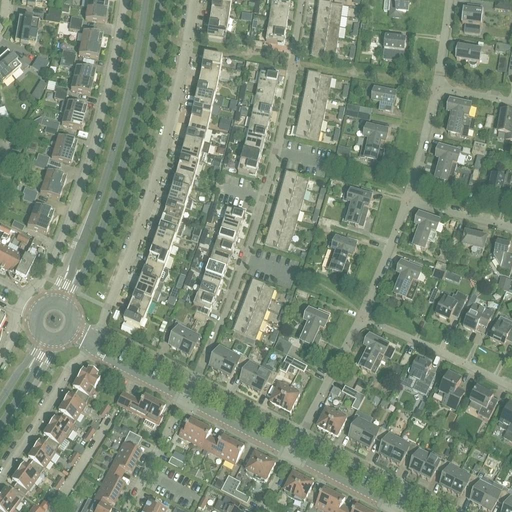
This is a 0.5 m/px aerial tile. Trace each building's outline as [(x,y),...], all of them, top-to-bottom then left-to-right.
[(103,0),(88,0),(87,9),(107,12),(109,1),(103,0)] [(290,0),(287,0),(272,0),(271,9),(289,12),(290,0)] [(384,0),(384,12),(390,12),(390,18),(402,19),(402,13),(409,14),(410,1),(403,1),(403,0),(384,0)] [(511,4),(496,2),(495,10),(511,12),(511,4)] [(213,3),(212,11),(210,11),(209,17),(229,20),(231,5),(213,3)] [(319,4),(318,15),(341,18),(343,7),(329,5),(319,4)] [(464,11),(462,25),(465,25),(465,30),(464,34),(480,36),(481,27),(482,27),(484,13),(482,13),(482,8),(467,6),(467,9),(468,9),(468,11),(464,11)] [(87,9),(85,21),(105,24),(107,12),(87,9)] [(289,12),(271,9),(270,20),(287,23),(289,12)] [(48,16),(60,18),(61,12),(49,10),(48,16)] [(318,15),(316,26),(340,29),(341,18),(318,15)] [(59,25),(60,23),(60,18),(48,16),(46,16),(45,22),(59,25)] [(210,23),(209,31),(227,34),(229,20),(209,17),(208,22),(210,23)] [(71,18),(70,24),(82,27),(83,21),(71,18)] [(19,19),(17,31),(37,34),(39,22),(19,19)] [(268,32),(286,34),(287,23),(270,20),(268,32)] [(70,24),(69,30),(81,33),(82,27),(70,24)] [(316,31),(315,37),(338,40),(340,29),(316,26),(316,31)] [(17,31),(14,43),(35,47),(37,34),(17,31)] [(208,41),(225,44),(227,34),(209,31),(208,41)] [(266,43),(284,46),(286,34),(268,32),(266,43)] [(83,33),(81,44),(101,48),(103,37),(83,33)] [(386,34),(384,50),(383,60),(403,63),(404,53),(406,41),(402,40),(402,36),(386,34)] [(315,37),(313,47),(336,50),(338,40),(315,37)] [(249,48),(262,50),(263,44),(250,42),(249,48)] [(81,44),(78,56),(98,60),(101,48),(81,44)] [(497,44),(495,52),(509,55),(510,47),(497,44)] [(456,61),(468,63),(468,65),(469,65),(470,67),(472,68),(475,67),(477,66),(478,64),(479,65),(481,52),(471,50),(472,48),(467,46),(467,47),(467,49),(459,48),(456,61)] [(311,58),(334,62),(336,50),(313,47),(311,58)] [(63,52),(62,58),(63,58),(63,59),(75,62),(76,55),(63,52)] [(7,53),(0,59),(0,63),(12,77),(19,70),(22,73),(29,67),(20,61),(17,64),(7,53)] [(223,59),(205,55),(203,65),(221,68),(223,59)] [(38,57),(35,63),(45,69),(49,64),(38,57)] [(508,59),(500,58),(497,73),(506,74),(508,59)] [(74,68),(75,62),(63,59),(62,65),(74,68)] [(0,63),(0,82),(2,85),(12,77),(0,63)] [(35,63),(31,68),(42,75),(45,69),(35,63)] [(258,72),(259,66),(247,63),(245,69),(258,72)] [(203,65),(201,74),(200,73),(199,79),(218,83),(221,68),(203,65)] [(76,68),(73,80),(93,84),(96,73),(76,68)] [(283,71),(280,83),(286,84),(289,72),(283,71)] [(270,76),(261,74),(261,76),(257,75),(255,85),(259,85),(276,89),(279,76),(271,74),(270,76)] [(332,79),(309,74),(306,86),(330,90),(332,79)] [(199,85),(197,93),(215,97),(218,83),(199,79),(198,84),(199,85)] [(73,80),(70,91),(90,96),(93,84),(73,80)] [(276,89),(259,85),(257,96),(274,100),(276,89)] [(306,86),(304,96),(327,101),(330,90),(306,86)] [(373,103),(381,105),(380,112),(392,114),(393,107),(394,107),(396,96),(392,95),(394,89),(376,86),(373,103)] [(55,87),(53,93),(55,94),(67,97),(69,91),(55,87)] [(197,95),(195,103),(213,106),(214,102),(215,97),(197,93),(197,95)] [(65,103),(67,97),(55,94),(54,100),(65,103)] [(254,107),(272,111),(274,100),(257,96),(254,107)] [(304,96),(302,107),(325,111),(327,101),(304,96)] [(229,110),(236,112),(237,108),(236,107),(237,101),(231,100),(229,110)] [(448,114),(453,115),(453,114),(469,118),(471,107),(450,102),(448,114)] [(67,103),(64,115),(84,120),(87,109),(67,103)] [(195,103),(193,112),(211,116),(213,106),(195,103)] [(348,105),(346,111),(371,116),(372,110),(348,105)] [(272,111),(254,107),(252,118),(269,122),(272,111)] [(302,107),(300,117),(323,122),(325,111),(302,107)] [(4,108),(2,108),(0,109),(0,118),(2,123),(10,120),(4,108)] [(345,117),(358,120),(370,122),(371,116),(346,111),(345,117)] [(511,113),(502,111),(500,122),(497,121),(496,131),(498,131),(498,133),(506,134),(505,141),(511,141),(511,113)] [(192,119),(191,120),(190,120),(188,126),(207,130),(209,126),(211,116),(193,112),(192,119)] [(344,115),(333,113),(339,115),(338,120),(343,121),(344,115)] [(460,137),(460,136),(467,138),(469,129),(473,130),(475,120),(468,118),(469,118),(453,114),(453,115),(448,135),(460,137)] [(64,115),(61,126),(81,131),(84,120),(64,115)] [(300,117),(298,128),(321,132),(323,122),(300,117)] [(485,129),(491,130),(493,118),(487,117),(485,129)] [(249,129),(267,133),(269,122),(252,118),(249,129)] [(231,122),(221,119),(219,129),(229,132),(231,122)] [(40,127),(46,128),(58,131),(60,124),(42,120),(40,127)] [(373,123),(372,129),(367,128),(365,140),(370,141),(370,140),(381,143),(385,144),(388,133),(387,133),(389,127),(373,123)] [(189,132),(187,140),(204,144),(207,130),(188,126),(187,131),(189,132)] [(56,137),(58,131),(46,128),(44,134),(56,137)] [(295,139),(318,144),(321,132),(298,128),(295,139)] [(267,133),(249,129),(247,140),(264,144),(267,133)] [(58,138),(55,149),(74,155),(77,144),(58,138)] [(186,142),(184,149),(207,155),(208,155),(211,146),(204,144),(187,140),(186,142)] [(264,144),(247,140),(244,151),(261,156),(264,144)] [(360,159),(365,160),(365,161),(376,163),(381,164),(383,156),(378,155),(381,143),(385,144),(381,143),(370,140),(370,141),(365,140),(360,159)] [(487,145),(474,143),(473,149),(485,152),(486,152),(487,145)] [(55,149),(51,160),(71,166),(74,155),(55,149)] [(184,149),(182,158),(199,163),(204,165),(207,155),(184,149)] [(439,149),(436,160),(441,161),(457,165),(460,154),(439,149)] [(485,157),(486,152),(485,152),(473,149),(472,155),(485,157)] [(261,156),(244,151),(241,162),(259,167),(261,156)] [(38,155),(36,162),(47,166),(49,159),(38,155)] [(337,155),(335,161),(348,164),(349,158),(337,155)] [(180,165),(179,167),(178,166),(176,172),(195,177),(197,172),(199,163),(182,158),(180,165)] [(215,168),(220,169),(222,161),(214,159),(212,167),(215,168)] [(441,161),(436,181),(447,184),(450,171),(454,172),(456,165),(457,165),(441,161),(436,160),(441,161)] [(31,167),(45,172),(47,166),(36,162),(33,161),(31,167)] [(238,173),(255,178),(259,167),(241,162),(238,173)] [(471,182),(477,184),(480,172),(474,170),(471,182)] [(47,172),(43,183),(63,190),(66,179),(47,172)] [(176,178),(174,186),(191,191),(195,177),(176,172),(174,177),(176,178)] [(505,179),(492,176),(488,195),(501,198),(504,186),(509,187),(511,176),(511,174),(506,173),(505,179)] [(309,180),(286,174),(284,185),(306,192),(309,180)] [(331,177),(330,183),(342,186),(344,180),(331,177)] [(43,183),(40,195),(59,201),(63,190),(43,183)] [(306,192),(284,185),(281,196),(303,202),(306,192)] [(173,188),(171,195),(188,201),(190,195),(191,191),(174,186),(173,188)] [(22,195),(24,196),(26,196),(36,200),(38,194),(25,189),(22,195)] [(351,193),(348,203),(348,204),(353,205),(364,208),(368,210),(372,199),(351,193)] [(171,195),(168,204),(185,210),(188,201),(171,195)] [(33,206),(36,200),(26,196),(24,196),(22,201),(33,206)] [(303,202),(281,196),(278,206),(300,213),(303,202)] [(365,221),(360,219),(364,208),(368,210),(364,208),(353,205),(348,204),(348,203),(348,204),(353,205),(347,225),(358,228),(358,227),(363,228),(365,221)] [(166,211),(165,213),(164,212),(162,218),(181,224),(183,218),(185,210),(168,204),(166,211)] [(35,206),(31,217),(50,225),(54,214),(35,206)] [(300,213),(278,206),(275,216),(297,223),(300,213)] [(228,210),(224,221),(241,227),(245,214),(237,212),(237,213),(228,210)] [(297,223),(275,216),(271,227),(294,233),(297,223)] [(419,216),(416,227),(420,228),(431,232),(436,234),(439,223),(419,216)] [(31,217),(27,228),(46,236),(50,225),(31,217)] [(176,238),(176,237),(181,239),(186,225),(181,224),(162,218),(159,217),(155,230),(176,238)] [(320,218),(318,224),(330,228),(332,222),(320,218)] [(194,227),(202,230),(204,225),(196,221),(194,227)] [(224,221),(221,232),(238,238),(241,227),(224,221)] [(14,222),(11,228),(22,233),(25,227),(14,222)] [(329,234),(330,228),(318,224),(316,230),(329,234)] [(294,233),(271,227),(268,237),(291,244),(294,233)] [(424,252),(428,242),(433,244),(436,236),(435,234),(436,234),(431,232),(420,228),(416,227),(420,229),(416,240),(412,238),(410,245),(414,246),(413,248),(424,252)] [(155,231),(159,232),(156,241),(173,247),(175,241),(176,238),(155,230),(155,231)] [(221,232),(217,243),(234,248),(238,238),(221,232)] [(460,236),(454,234),(450,246),(456,248),(460,236)] [(474,238),(465,236),(463,246),(473,249),(472,252),(482,254),(483,251),(483,252),(486,239),(474,236),(474,238)] [(265,248),(287,255),(291,244),(268,237),(265,248)] [(337,240),(334,247),(330,245),(328,250),(333,251),(337,253),(337,252),(348,256),(348,257),(353,258),(356,247),(358,243),(344,238),(343,242),(337,240)] [(39,249),(41,246),(42,244),(34,240),(24,259),(21,265),(34,272),(35,271),(37,268),(38,267),(39,266),(40,264),(41,263),(42,262),(42,260),(43,259),(44,257),(44,256),(44,254),(45,252),(39,249)] [(156,241),(153,250),(170,256),(173,247),(156,241)] [(497,242),(494,254),(492,255),(494,257),(493,259),(495,260),(502,272),(510,274),(511,266),(511,256),(510,256),(508,253),(510,245),(497,242)] [(217,243),(213,253),(230,259),(234,248),(217,243)] [(0,261),(0,268),(6,272),(15,254),(6,249),(0,261)] [(150,256),(150,258),(148,258),(146,263),(165,270),(167,263),(170,256),(153,250),(150,256)] [(331,272),(341,276),(342,276),(346,277),(349,269),(344,268),(348,257),(353,258),(348,257),(348,256),(337,252),(337,253),(333,251),(326,270),(331,272)] [(213,253),(210,264),(227,270),(230,259),(213,253)] [(8,277),(8,278),(9,278),(10,280),(11,281),(12,282),(21,265),(24,259),(15,254),(6,272),(10,274),(8,277)] [(144,268),(146,269),(143,277),(159,283),(163,285),(168,278),(169,271),(165,270),(146,263),(144,268)] [(437,263),(435,268),(447,273),(449,268),(437,263)] [(210,264),(206,274),(223,281),(227,270),(210,264)] [(31,273),(32,273),(34,272),(21,265),(12,282),(20,286),(28,271),(31,273)] [(303,271),(315,275),(317,270),(305,265),(303,271)] [(402,265),(398,275),(402,277),(413,281),(417,283),(421,272),(402,265)] [(443,283),(447,273),(435,268),(431,278),(443,283)] [(206,274),(202,285),(219,291),(223,281),(206,274)] [(398,275),(402,277),(394,296),(405,300),(413,281),(417,283),(413,281),(402,277),(398,275)] [(142,279),(139,286),(156,292),(159,286),(159,283),(143,277),(142,279)] [(510,289),(511,280),(506,279),(503,291),(509,293),(510,289)] [(275,290),(253,282),(249,293),(271,301),(275,290)] [(202,285),(198,296),(215,302),(219,291),(202,285)] [(139,286),(135,295),(152,302),(157,303),(160,294),(156,292),(139,286)] [(440,292),(434,289),(429,301),(434,304),(440,292)] [(307,301),(309,295),(297,291),(295,297),(307,301)] [(439,309),(436,315),(449,321),(455,309),(461,311),(468,297),(457,292),(455,297),(453,296),(451,301),(444,298),(441,304),(438,305),(439,309)] [(249,293),(245,303),(267,311),(271,301),(249,293)] [(293,297),(288,295),(282,293),(279,302),(284,305),(289,306),(293,297)] [(135,295),(132,303),(131,302),(128,307),(147,315),(150,308),(152,302),(135,295)] [(198,308),(196,314),(208,318),(210,313),(215,302),(198,296),(194,307),(198,308)] [(167,304),(174,307),(177,301),(169,298),(167,304)] [(244,306),(241,313),(263,321),(267,311),(245,303),(244,306)] [(285,318),(289,306),(284,305),(280,316),(285,318)] [(488,313),(473,306),(464,328),(475,333),(479,325),(486,329),(494,312),(489,310),(488,313)] [(141,329),(147,315),(128,307),(126,312),(128,313),(124,322),(141,329)] [(309,312),(305,323),(309,324),(320,329),(324,331),(329,320),(327,320),(329,316),(323,313),(321,317),(309,312)] [(241,313),(237,323),(259,331),(263,321),(241,313)] [(205,324),(208,318),(196,314),(194,319),(205,324)] [(281,328),(285,318),(280,316),(276,326),(281,328)] [(498,323),(490,340),(504,346),(506,342),(507,339),(510,338),(511,338),(511,323),(500,318),(498,323)] [(168,324),(165,330),(169,332),(170,330),(171,330),(174,324),(169,322),(168,324)] [(170,348),(180,353),(189,334),(180,329),(181,325),(176,322),(170,334),(175,337),(170,348)] [(234,334),(246,339),(255,342),(259,331),(237,323),(233,333),(234,334)] [(320,329),(324,331),(320,329),(309,324),(305,323),(309,325),(301,343),(312,348),(320,329)] [(277,338),(281,328),(276,326),(273,336),(277,338)] [(199,339),(189,334),(180,353),(190,358),(199,339)] [(244,344),(246,339),(234,334),(232,339),(244,344)] [(379,355),(384,358),(389,347),(370,338),(365,348),(369,350),(380,355),(379,355)] [(277,345),(274,351),(285,357),(288,351),(277,345)] [(357,365),(361,367),(360,369),(370,374),(379,356),(384,358),(379,355),(380,355),(369,350),(365,348),(369,350),(364,361),(360,359),(357,365)] [(210,369),(220,374),(230,355),(220,350),(210,369)] [(236,368),(241,371),(247,359),(242,356),(240,360),(230,355),(220,374),(230,379),(236,368)] [(411,358),(405,355),(400,367),(405,369),(411,358)] [(286,375),(290,366),(293,360),(287,357),(280,372),(286,375)] [(241,384),(251,389),(260,371),(251,366),(252,362),(247,359),(241,371),(246,373),(241,384)] [(307,368),(293,360),(290,366),(304,374),(307,368)] [(425,360),(422,362),(417,360),(414,368),(410,368),(408,374),(410,376),(410,378),(417,381),(412,391),(426,397),(432,382),(426,379),(431,366),(430,366),(430,362),(425,360)] [(403,370),(395,365),(391,372),(400,376),(403,370)] [(82,371),(77,380),(94,390),(99,381),(95,379),(97,375),(88,370),(86,374),(82,371)] [(266,384),(272,386),(278,375),(272,372),(270,376),(260,371),(251,389),(261,395),(266,384)] [(461,381),(449,374),(439,394),(446,397),(442,405),(456,412),(462,399),(454,395),(461,381)] [(77,392),(75,395),(87,402),(89,399),(94,390),(77,380),(72,389),(77,392)] [(270,404),(280,409),(291,387),(290,387),(287,386),(284,385),(282,384),(281,384),(281,387),(279,386),(270,404)] [(357,386),(354,392),(359,395),(365,398),(368,392),(357,386)] [(298,396),(300,394),(299,393),(298,392),(296,391),(294,389),(291,387),(280,409),(290,414),(299,396),(298,396)] [(342,393),(356,401),(359,395),(354,392),(345,387),(342,393)] [(493,397),(477,388),(470,402),(472,403),(469,409),(479,414),(478,416),(488,421),(495,409),(488,406),(493,397)] [(116,405),(123,408),(129,397),(122,394),(116,405)] [(68,395),(63,404),(80,414),(85,405),(87,402),(75,395),(73,398),(68,395)] [(358,412),(365,398),(359,395),(356,401),(352,409),(358,412)] [(123,408),(145,420),(154,402),(153,402),(152,399),(150,398),(148,399),(143,397),(141,403),(129,397),(123,408)] [(153,430),(155,425),(158,427),(163,418),(160,416),(165,408),(161,406),(160,403),(158,402),(155,403),(154,402),(145,420),(146,420),(143,425),(153,430)] [(63,415),(61,419),(73,426),(75,423),(80,414),(63,404),(58,412),(63,415)] [(390,404),(380,415),(390,425),(401,415),(390,404)] [(500,424),(499,426),(499,428),(507,433),(503,439),(511,443),(511,406),(510,405),(506,411),(505,411),(503,412),(501,415),(502,417),(503,417),(500,423),(500,424)] [(317,428),(327,433),(338,412),(335,410),(332,409),(329,409),(328,408),(328,411),(326,410),(317,428)] [(417,409),(414,416),(421,419),(425,413),(417,409)] [(345,420),(347,418),(346,417),(345,416),(344,415),(341,413),(338,412),(327,433),(337,438),(346,420),(345,420)] [(349,440),(359,445),(369,427),(359,422),(361,418),(356,415),(350,427),(355,429),(349,440)] [(65,438),(68,440),(73,432),(76,434),(79,430),(73,426),(61,419),(59,422),(54,419),(48,427),(65,438)] [(179,437),(192,444),(201,427),(191,421),(186,430),(184,428),(179,437)] [(48,439),(46,442),(57,450),(65,438),(48,427),(43,436),(48,439)] [(192,444),(203,450),(208,453),(215,441),(209,438),(212,432),(201,427),(192,444)] [(379,432),(369,427),(359,445),(369,451),(375,440),(380,442),(386,431),(381,428),(379,432)] [(380,456),(390,461),(399,443),(390,437),(392,434),(386,431),(380,442),(385,445),(380,456)] [(129,433),(126,439),(138,445),(141,439),(129,433)] [(208,453),(225,461),(234,443),(233,443),(232,440),(230,439),(227,440),(223,438),(220,444),(215,441),(208,453)] [(135,451),(138,445),(126,439),(118,455),(136,464),(141,454),(135,451)] [(61,453),(57,450),(46,442),(44,446),(39,442),(33,451),(50,462),(55,454),(59,457),(61,453)] [(235,444),(234,443),(225,461),(235,467),(244,449),(240,447),(240,444),(237,443),(235,444)] [(405,455),(411,458),(416,447),(411,444),(409,448),(399,443),(390,461),(400,466),(405,455)] [(73,451),(81,457),(85,450),(76,445),(73,451)] [(410,472),(420,477),(430,458),(420,453),(422,450),(416,447),(411,458),(416,461),(410,472)] [(33,462),(30,465),(42,473),(44,470),(50,462),(33,451),(28,459),(33,462)] [(247,473),(246,474),(248,476),(249,477),(252,479),(253,480),(254,481),(265,460),(255,454),(246,472),(247,473)] [(436,471),(441,474),(447,462),(441,460),(442,459),(432,454),(430,458),(420,477),(430,482),(436,471)] [(118,455),(110,471),(121,477),(124,472),(130,475),(136,464),(118,455)] [(441,487),(451,492),(460,474),(450,469),(452,465),(451,465),(454,459),(450,457),(447,462),(441,474),(446,476),(441,487)] [(169,465),(176,468),(179,462),(172,459),(169,465)] [(275,465),(265,460),(254,481),(257,482),(260,483),(263,484),(265,484),(265,482),(266,483),(275,465)] [(176,468),(182,472),(186,466),(179,462),(176,468)] [(23,465),(17,473),(33,485),(38,478),(42,473),(30,465),(28,469),(23,465)] [(110,471),(101,487),(119,496),(125,486),(119,483),(121,477),(110,471)] [(14,488),(25,496),(33,485),(17,473),(11,481),(16,485),(14,488)] [(285,492),(284,494),(285,495),(286,496),(287,497),(288,498),(290,499),(292,500),(303,479),(293,474),(284,492),(285,492)] [(466,487),(471,489),(477,478),(472,475),(470,479),(460,474),(451,492),(461,498),(466,487)] [(221,492),(227,495),(235,481),(229,478),(221,492)] [(471,503),(481,508),(491,490),(481,485),(483,481),(477,478),(471,489),(477,492),(471,503)] [(314,484),(303,479),(292,500),(295,502),(297,502),(300,503),(301,503),(303,504),(303,501),(304,502),(314,484)] [(227,495),(233,498),(236,492),(240,484),(235,481),(227,495)] [(491,511),(497,502),(502,505),(508,494),(502,491),(500,495),(502,489),(495,486),(492,491),(491,490),(481,508),(488,511),(491,511)] [(101,487),(94,500),(106,507),(108,504),(114,507),(119,496),(101,487)] [(23,499),(12,490),(10,494),(5,490),(0,496),(0,498),(15,510),(23,499)] [(315,508),(323,511),(326,511),(335,495),(333,495),(333,492),(331,491),(328,492),(324,490),(315,508)] [(250,499),(236,492),(233,498),(247,505),(250,499)] [(511,511),(511,496),(508,494),(502,505),(507,508),(504,511),(511,511)] [(336,496),(335,495),(326,511),(346,511),(348,510),(342,507),(345,501),(341,499),(340,496),(338,495),(336,496)] [(44,502),(51,507),(56,500),(49,496),(44,502)] [(239,511),(235,510),(238,504),(226,497),(223,503),(219,501),(214,510),(217,511),(239,511)] [(0,511),(13,511),(15,510),(0,498),(0,511)] [(110,511),(105,509),(106,507),(94,500),(88,511),(110,511)] [(149,501),(144,511),(146,511),(166,511),(167,511),(149,501)] [(40,508),(44,511),(48,506),(44,502),(40,508)]
